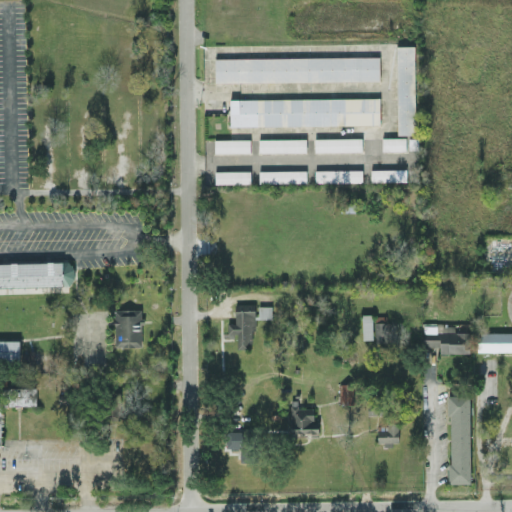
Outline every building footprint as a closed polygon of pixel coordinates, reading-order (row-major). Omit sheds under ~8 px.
[(415,134),(414,45),(397,45),(397,134),(415,134)] [(215,81),(380,79),(379,56),(215,58),(215,81)] [(380,123),(379,97),(230,99),(230,125),(380,123)] [(405,136),(381,137),(382,150),(406,150),(405,136)] [(306,151),(306,137),(258,138),(258,152),(306,151)] [(361,137),(314,138),(314,151),(361,150),(361,137)] [(214,139),(214,152),(250,152),(250,138),(214,139)] [(370,181),(406,180),(406,168),(370,169),(370,181)] [(362,169),(315,169),(314,181),(362,182),(362,169)] [(250,182),(250,170),(215,170),(215,183),(250,182)] [(306,170),(258,170),(258,182),(306,182),(306,170)] [(0,285),(73,285),(72,261),(0,261),(0,285)] [(258,305),(258,317),(271,318),(271,306),(258,305)] [(141,308),(115,309),(115,346),(142,346),(141,308)] [(237,335),(237,348),(253,347),(252,309),(235,309),(235,322),(226,322),(226,335),(237,335)] [(363,339),(373,338),(372,313),(362,313),(363,339)] [(393,321),(374,322),(375,341),(393,341),(393,321)] [(469,352),(469,331),(454,331),(454,323),(423,323),(423,346),(439,346),(439,352),(469,352)] [(511,330),(476,331),(477,351),(511,349),(511,330)] [(0,360),(19,361),(19,340),(0,339),(0,360)] [(339,383),(340,404),(353,403),(352,383),(339,383)] [(470,482),(469,394),(449,394),(450,482),(470,482)] [(291,434),(316,433),(315,407),(298,408),(297,399),(290,400),(291,434)] [(398,423),(377,424),(378,441),(398,441),(398,423)] [(226,447),(240,447),(239,461),(256,461),(257,430),(227,429),(226,447)]
